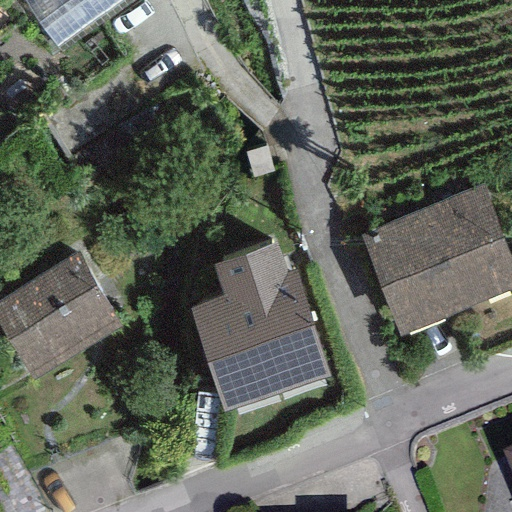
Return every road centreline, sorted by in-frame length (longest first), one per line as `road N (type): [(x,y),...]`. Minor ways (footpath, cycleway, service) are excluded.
road 1 (residential): [(378,427),(157,511)]
road 2 (residential): [(511,369),(378,427)]
